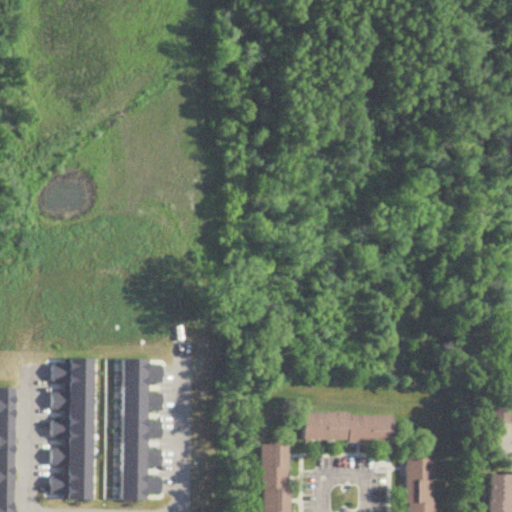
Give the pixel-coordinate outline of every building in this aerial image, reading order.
[(80,307),(45,307),(45,326),(80,326),(80,307)] [(0,356),(8,357),(9,332),(0,331),(0,356)] [(41,356),(79,356),(77,491),(39,489),(41,356)] [(97,360),(134,359),(133,495),(94,494),(97,360)] [(488,422),(506,422),(506,409),(488,409),(488,422)] [(387,411),(386,442),(355,442),(325,441),(296,441),(296,410),(387,411)] [(254,511),(254,443),(285,443),(285,454),(284,496),(284,511),(254,511)] [(399,457),(430,457),(429,511),(399,511),(399,503),(399,466),(399,457)] [(483,511),(484,475),(506,476),(505,511),(483,511)]
